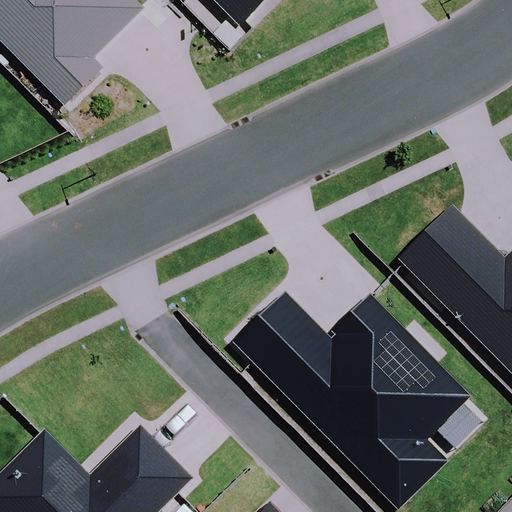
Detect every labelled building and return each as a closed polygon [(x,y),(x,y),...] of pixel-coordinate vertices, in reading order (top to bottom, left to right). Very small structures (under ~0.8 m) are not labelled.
[(0,0),(0,27),(74,103),(108,69),(97,58),(148,8),(140,0),(0,0)] [(226,0),(249,22),(271,0),(226,0)] [(511,256),(463,206),(410,258),(511,361),(511,256)] [(294,294),(245,342),(406,507),(453,461),(432,440),(477,397),(379,297),(337,338),(294,294)] [(98,476),(53,431),(0,483),(0,508),(3,511),(165,511),(200,478),(148,426),(98,476)]
